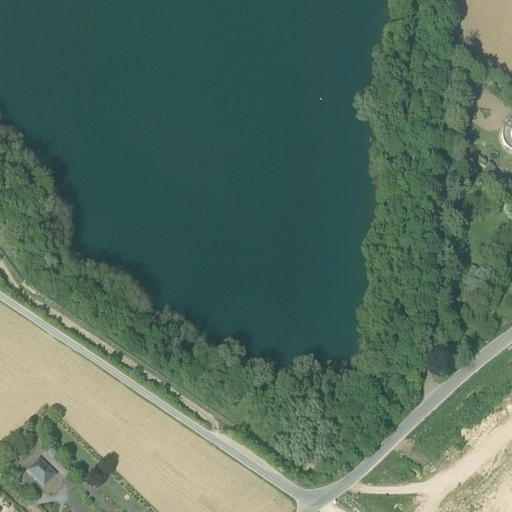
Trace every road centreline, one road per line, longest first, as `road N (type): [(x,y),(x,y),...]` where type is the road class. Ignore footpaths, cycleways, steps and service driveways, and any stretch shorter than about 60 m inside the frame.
road 1 (unclassified): [(436,397),(426,388),(458,0)]
road 2 (unclassified): [(436,397),(311,511)]
